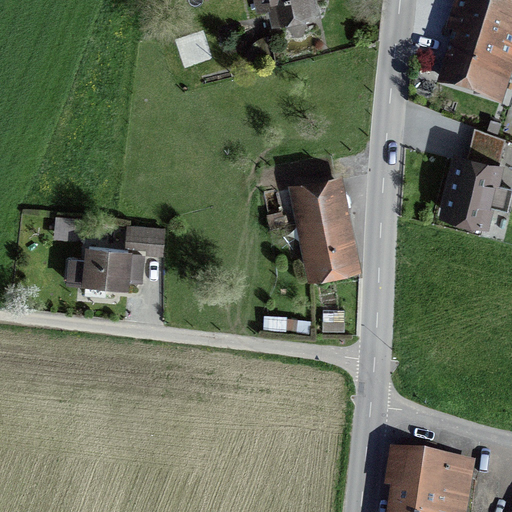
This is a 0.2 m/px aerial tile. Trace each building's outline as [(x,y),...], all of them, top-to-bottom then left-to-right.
[(254,0),(257,13),(272,9),(274,22),(293,18),(293,20),(299,24),(306,22),(310,16),(309,14),(311,13),(308,0),(254,0)] [(464,36),(449,83),(497,98),(511,50),(511,14),(474,3),(464,36)] [(449,194),(444,213),(482,223),(494,171),(456,162),(452,179),(445,177),(441,192),(449,194)] [(301,222),(311,274),(350,267),(341,218),(340,214),(341,214),(341,212),(340,213),(334,181),(294,189),(301,221),(300,221),(300,222),(301,222)] [(127,228),(125,246),(126,246),(146,248),(146,251),(160,253),(160,249),(161,249),(161,231),(147,230),(127,228)] [(126,251),(87,247),(86,262),(69,261),(67,284),(84,285),(104,287),(123,289),(123,280),(138,281),(140,256),(126,255),(126,251)] [(468,474),(449,471),(450,463),(431,460),(433,448),(403,442),(401,456),(405,457),(400,490),(399,503),(393,502),(391,511),(461,511),(467,479),(468,474)]
